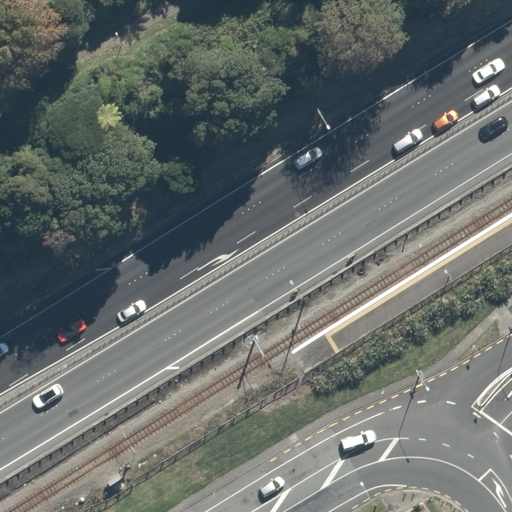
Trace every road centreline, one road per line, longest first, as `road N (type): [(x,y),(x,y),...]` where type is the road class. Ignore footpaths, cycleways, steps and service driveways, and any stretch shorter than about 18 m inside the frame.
road 1 (trunk): [(511,127),(0,437)]
road 2 (trunk): [(0,363),(497,63)]
road 3 (trunk): [(511,200),(428,316),(437,413),(495,507)]
road 4 (trunk): [(359,511),(298,492),(111,478),(20,511)]
